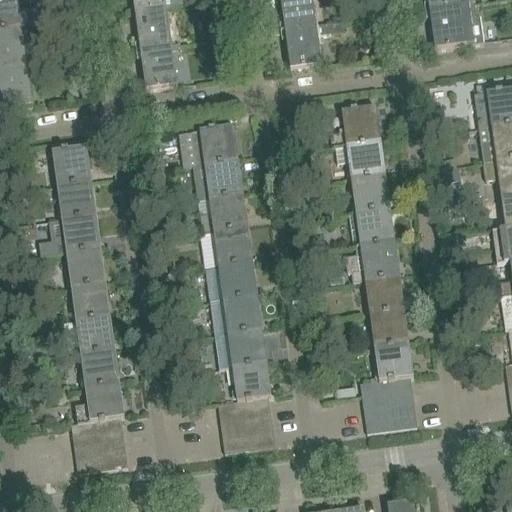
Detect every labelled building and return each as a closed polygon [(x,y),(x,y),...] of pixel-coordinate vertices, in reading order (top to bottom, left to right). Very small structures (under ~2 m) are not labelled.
[(17,0),(0,0),(0,34),(22,31),(37,29),(35,11),(19,13),(18,1),(17,0)] [(80,0),(65,0),(69,21),(83,19),(80,0)] [(133,0),(135,16),(167,11),(184,9),(182,0),(133,0)] [(313,0),(280,0),(284,27),(285,34),(285,35),(317,30),(316,20),(311,21),(310,9),(314,8),(313,0)] [(427,0),(429,6),(430,14),(461,10),(475,8),(473,0),(427,0)] [(461,10),(430,14),(430,15),(431,22),(435,55),(467,50),(484,48),(480,21),(477,22),(475,8),(461,10)] [(167,11),(135,16),(140,47),(141,55),(173,51),(171,41),(170,29),(167,11)] [(317,30),(285,35),(286,35),(287,43),(291,75),(323,70),(320,52),(319,40),(334,38),(342,37),(341,27),(332,28),(317,30)] [(22,31),(0,34),(0,74),(28,71),(42,69),(39,47),(25,49),(22,31)] [(173,51),(141,55),(141,56),(142,63),(146,96),(178,91),(176,73),(174,61),(173,51)] [(0,102),(2,115),(34,111),(31,92),(29,81),(28,71),(0,74),(0,102)] [(90,88),(81,89),(83,103),(92,102),(90,88)] [(487,97),(474,99),(479,134),(487,133),(486,132),(493,131),(511,128),(511,94),(503,95),(503,94),(496,95),(496,96),(488,97),(487,97)] [(340,137),(331,139),(332,152),(336,152),(348,150),(381,146),(381,145),(380,145),(378,129),(376,113),(377,113),(377,111),(358,114),(358,113),(351,114),(351,115),(342,116),(342,117),(343,117),(346,137),(343,137),(342,135),(340,135),(340,137)] [(444,112),(429,114),(433,139),(452,137),(451,135),(450,128),(446,128),(444,112)] [(489,148),(481,149),(483,167),(497,165),(511,163),(511,128),(493,131),(486,132),(487,133),(489,148)] [(209,135),(192,137),(197,171),(205,170),(206,170),(239,165),(239,164),(238,165),(236,148),(234,132),(235,132),(235,131),(216,134),(216,132),(209,133),(209,135)] [(302,143),(288,145),(289,158),(303,157),(302,143)] [(348,150),(336,152),(338,167),(350,166),(351,174),(352,183),(351,183),(352,184),(386,179),(385,179),(383,163),(380,146),(381,146),(348,150)] [(62,155),(53,156),(53,158),(54,157),(58,181),(59,189),(59,190),(58,190),(58,191),(92,186),(92,185),(91,185),(89,169),(87,153),(88,153),(88,152),(69,154),(69,153),(62,154),(62,155)] [(456,163),(444,164),(446,173),(458,172),(456,163)] [(511,163),(497,165),(483,167),(486,185),(500,183),(501,190),(502,198),(501,198),(501,199),(511,197),(511,163)] [(209,191),(196,193),(198,205),(210,204),(244,199),(244,198),(243,198),(241,182),(239,166),(240,166),(239,165),(206,170),(205,170),(205,171),(206,171),(209,191)] [(386,179),(352,184),(353,184),(356,208),(357,216),(357,217),(356,217),(357,217),(391,213),(391,212),(390,212),(387,196),(385,180),(386,180),(386,179)] [(92,186),(58,191),(59,191),(62,215),(63,223),(62,224),(63,224),(97,219),(96,219),(94,203),(92,187),(93,186),(92,186)] [(14,197),(1,200),(3,210),(16,207),(14,197)] [(511,197),(501,199),(501,200),(502,199),(507,232),(506,232),(506,233),(507,232),(511,231),(511,197)] [(212,218),(201,220),(204,239),(214,237),(215,237),(249,232),(248,232),(245,216),(243,200),(244,199),(210,204),(212,218)] [(356,217),(350,218),(354,252),(356,252),(362,251),(395,247),(395,246),(394,246),(392,230),(390,214),(391,214),(391,213),(357,217),(356,217)] [(52,247),(40,248),(42,261),(67,258),(68,258),(102,253),(101,253),(98,236),(96,220),(97,220),(97,219),(63,224),(63,225),(64,225),(66,245),(52,247)] [(506,233),(493,234),(498,268),(511,266),(511,231),(507,232),(506,233)] [(215,237),(214,237),(214,238),(215,238),(220,270),(219,270),(219,271),(220,271),(253,266),(252,266),(250,249),(248,233),(249,233),(249,232),(215,237)] [(357,260),(345,261),(348,279),(352,279),(353,286),(366,285),(400,280),(399,280),(397,264),(395,247),(396,247),(395,247),(362,251),(356,252),(357,260)] [(68,258),(67,258),(67,259),(68,258),(71,282),(73,290),(73,291),(72,291),(72,292),(106,287),(106,286),(105,286),(103,270),(101,254),(102,254),(102,253),(68,258)] [(14,254),(5,256),(7,268),(16,267),(14,254)] [(461,257),(449,259),(450,266),(462,264),(461,257)] [(219,271),(205,273),(210,307),(224,305),(258,300),(258,299),(257,299),(255,283),(252,267),(253,267),(253,266),(220,271),(219,271)] [(511,270),(511,285),(500,287),(502,302),(511,300),(511,266),(511,267),(511,270)] [(366,285),(367,285),(370,309),(371,317),(371,318),(370,318),(370,319),(405,314),(405,313),(404,313),(401,297),(399,281),(400,281),(400,280),(366,285)] [(106,287),(72,292),(73,292),(76,316),(77,324),(77,325),(76,325),(111,321),(111,320),(110,320),(108,304),(105,288),(106,287)] [(224,305),(210,307),(215,340),(229,338),(263,333),(262,333),(260,333),(258,317),(259,317),(257,301),(258,300),(224,305)] [(511,300),(502,302),(506,335),(508,335),(511,334),(511,300)] [(405,314),(370,319),(371,319),(374,343),(376,351),(375,352),(409,348),(409,347),(408,347),(406,331),(404,315),(405,315),(405,314)] [(77,326),(64,328),(67,349),(80,347),(81,350),(82,358),(81,358),(81,359),(116,354),(115,354),(112,337),(110,321),(111,321),(76,325),(77,326)] [(229,338),(215,340),(219,374),(233,372),(267,367),(266,367),(264,350),(262,334),(263,334),(263,333),(229,338)] [(409,348),(375,352),(375,353),(376,353),(379,377),(380,385),(379,385),(380,386),(386,386),(389,385),(389,386),(396,386),(395,384),(411,382),(414,382),(414,381),(413,381),(411,365),(409,348),(410,348),(409,348)] [(116,354),(81,359),(81,360),(82,359),(85,383),(86,391),(87,392),(86,392),(86,393),(120,388),(120,387),(119,387),(117,371),(115,355),(116,355),(116,354)] [(38,367),(26,369),(27,377),(39,375),(38,367)] [(267,367),(233,372),(233,373),(234,373),(237,396),(238,405),(237,405),(238,406),(244,405),(247,405),(247,406),(254,405),(253,404),(269,402),(272,401),(272,400),(271,400),(269,384),(266,368),(267,368),(267,367)] [(389,385),(386,386),(387,398),(413,395),(411,382),(395,384),(396,386),(389,386),(389,385)] [(380,386),(361,389),(362,402),(387,398),(386,386),(380,386)] [(89,410),(76,411),(78,428),(90,426),(91,427),(97,426),(100,426),(100,427),(106,426),(106,425),(122,423),(125,422),(125,421),(124,421),(122,405),(119,389),(120,389),(120,388),(86,393),(87,393),(89,410)] [(413,395),(387,398),(389,410),(414,407),(413,395)] [(387,398),(362,402),(364,414),(389,410),(387,398)] [(247,405),(244,405),(245,418),(270,415),(269,402),(253,404),(254,405),(247,406),(247,405)] [(238,406),(219,408),(220,421),(245,418),(244,405),(238,406)] [(414,407),(389,410),(391,422),(416,419),(414,407)] [(389,410),(364,414),(366,426),(391,422),(389,410)] [(270,415),(245,418),(247,430),(272,427),(270,415)] [(245,418),(220,421),(222,433),(247,430),(245,418)] [(416,419),(391,422),(393,435),(418,432),(416,419)] [(391,422),(366,426),(368,439),(393,435),(391,422)] [(100,426),(97,426),(98,439),(123,435),(122,423),(106,425),(106,426),(100,427),(100,426)] [(78,428),(72,429),(72,430),(73,442),(98,439),(97,426),(91,427),(90,426),(78,428)] [(272,427),(247,430),(249,442),(274,439),(272,427)] [(247,430),(222,433),(224,446),(249,442),(247,430)] [(123,435),(98,439),(100,451),(125,447),(123,435)] [(98,439),(73,442),(75,454),(100,451),(98,439)] [(274,439),(249,442),(251,455),(276,452),(274,439)] [(249,442),(224,446),(225,459),(251,455),(249,442)] [(125,447),(100,451),(102,463),(127,459),(125,447)] [(100,451),(75,454),(77,466),(102,463),(100,451)] [(127,459),(102,463),(104,476),(129,472),(127,459)] [(102,463),(77,466),(79,479),(104,476),(102,463)]
